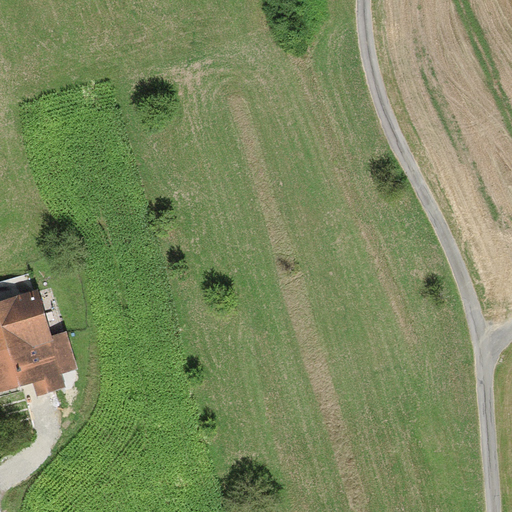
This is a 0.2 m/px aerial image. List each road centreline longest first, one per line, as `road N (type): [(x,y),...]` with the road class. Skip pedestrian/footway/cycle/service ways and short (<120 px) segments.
road 1 (track): [(358,0),(357,37),(379,111),(428,210),(478,347)]
road 2 (track): [(494,511),(478,347),(511,327)]
